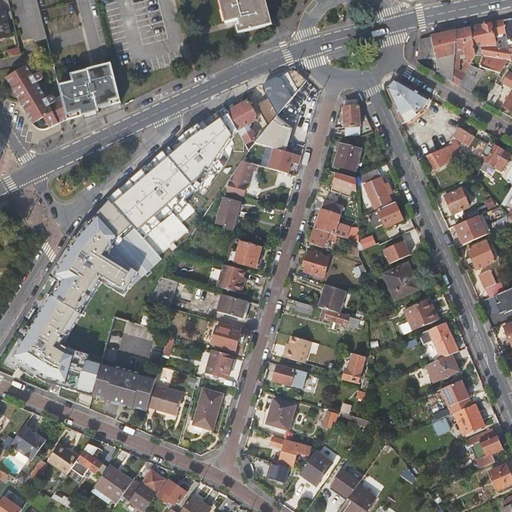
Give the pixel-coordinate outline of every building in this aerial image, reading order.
[(8,21),(13,19),(8,0),(0,0),(1,0),(4,12),(6,12),(8,21)] [(49,38),(38,0),(24,0),(35,41),(49,38)] [(227,23),(220,0),(217,0),(224,24),(227,23)] [(220,0),(227,23),(238,20),(239,26),(236,27),(238,34),(269,26),(262,0),(220,0)] [(262,0),(269,26),(271,25),(264,0),(262,0)] [(0,40),(11,38),(5,13),(0,14),(0,40)] [(511,18),(502,21),(505,33),(507,40),(511,38),(511,18)] [(505,33),(502,21),(470,28),(476,56),(484,57),(482,68),(501,72),(508,61),(511,61),(509,50),(508,44),(504,44),(505,47),(496,46),(494,35),(505,33)] [(476,56),(470,28),(458,30),(460,41),(457,42),(458,48),(463,47),(467,62),(472,61),(476,56)] [(453,70),(455,31),(431,37),(436,58),(439,58),(444,77),(443,77),(452,82),(453,70)] [(434,56),(439,75),(443,77),(444,77),(439,58),(436,58),(431,37),(419,40),(416,60),(434,56)] [(483,71),(471,64),(464,75),(458,86),(470,93),(483,71)] [(70,119),(69,113),(63,94),(58,97),(53,95),(48,98),(39,83),(44,78),(44,76),(43,74),(40,75),(35,76),(28,66),(25,68),(41,131),(49,130),(70,119)] [(41,131),(25,68),(6,79),(35,126),(41,131)] [(126,108),(117,69),(80,78),(82,89),(70,91),(78,123),(93,118),(92,114),(96,113),(98,118),(113,114),(113,111),(126,108)] [(277,115),(304,81),(296,71),(294,70),(292,70),(290,70),(263,84),(261,86),(261,87),(261,88),(267,99),(258,104),(257,105),(256,108),(267,128),(270,125),(277,115)] [(464,75),(453,70),(452,82),(458,86),(464,75)] [(511,90),(503,106),(511,111),(511,109),(511,74),(508,72),(503,82),(511,87),(511,90)] [(387,88),(403,124),(410,121),(418,114),(423,109),(430,99),(397,79),(387,88)] [(501,91),(493,86),(484,101),(493,106),(501,91)] [(249,101),(229,112),(230,114),(239,131),(249,151),(258,140),(254,134),(249,125),(259,120),(249,101)] [(358,102),(344,103),(344,118),(345,126),(359,125),(358,102)] [(239,131),(230,114),(203,131),(198,125),(183,136),(188,141),(168,158),(163,152),(155,159),(160,165),(150,173),(145,167),(108,199),(143,238),(162,223),(172,213),(177,217),(184,211),(189,204),(186,200),(182,195),(192,186),(196,191),(197,190),(198,191),(204,182),(201,179),(213,168),(239,131)] [(270,125),(291,130),(294,120),(277,115),(270,125)] [(298,165),(301,156),(285,151),(291,130),(270,125),(267,128),(258,140),(249,151),(289,163),(298,165)] [(360,125),(359,125),(345,126),(345,135),(360,135),(360,125)] [(460,126),(455,135),(470,145),(476,136),(460,126)] [(454,143),(429,155),(438,170),(461,157),(457,148),(460,146),(456,139),(453,141),(454,143)] [(485,151),(489,145),(483,141),(479,147),(485,151)] [(356,172),(361,150),(341,145),(335,166),(356,172)] [(511,156),(495,146),(486,161),(502,171),(511,156)] [(287,173),(289,163),(249,151),(243,161),(254,164),(287,173)] [(155,159),(145,167),(150,173),(160,165),(155,159)] [(254,164),(243,161),(225,186),(222,191),(243,198),(251,172),(253,172),(254,164)] [(378,169),(356,178),(357,186),(381,176),(378,169)] [(385,185),(382,179),(365,187),(375,210),(393,202),(389,193),(391,192),(387,184),(385,185)] [(186,200),(196,191),(192,186),(182,195),(186,200)] [(454,214),(470,206),(468,201),(471,199),(469,196),(467,198),(462,188),(446,195),(454,214)] [(232,230),(241,202),(225,198),(217,224),(225,226),(224,228),(232,230)] [(132,285),(162,259),(143,238),(108,199),(93,213),(77,231),(50,274),(57,278),(49,291),(49,290),(29,322),(28,322),(5,360),(17,367),(18,364),(33,374),(35,372),(46,379),(57,383),(92,396),(102,363),(103,359),(67,349),(62,346),(101,282),(124,296),(131,284),(132,285)] [(405,220),(397,203),(396,202),(379,210),(385,223),(396,219),(398,223),(405,220)] [(322,210),(316,228),(337,235),(343,216),(322,210)] [(455,219),(458,225),(467,221),(465,215),(455,219)] [(458,225),(456,226),(464,245),(487,234),(479,216),(467,221),(458,225)] [(387,227),(398,223),(396,219),(385,223),(387,227)] [(337,235),(316,228),(311,243),(325,248),(326,239),(335,242),(337,235)] [(390,264),(423,249),(414,229),(402,235),(404,239),(383,249),(390,264)] [(372,238),(361,243),(363,250),(368,248),(375,245),(372,238)] [(478,269),(497,260),(493,253),(496,252),(495,249),(492,250),(488,240),(470,249),(478,269)] [(234,261),(256,268),(261,247),(240,241),(234,261)] [(363,250),(361,251),(365,259),(372,256),(368,248),(363,250)] [(324,277),(329,258),(311,252),(309,256),(306,256),(304,265),(306,266),(305,271),(324,277)] [(243,278),(244,271),(223,265),(217,287),(241,294),(244,284),(241,283),(243,278)] [(420,290),(409,265),(386,275),(397,300),(420,290)] [(490,296),(506,289),(498,270),(493,272),(492,271),(481,276),(490,296)] [(376,271),(369,274),(364,276),(367,284),(379,279),(376,271)] [(162,278),(157,286),(146,302),(170,308),(173,299),(175,289),(192,293),(194,287),(162,278)] [(346,291),(326,285),(319,308),(327,310),(339,313),(346,291)] [(213,292),(194,287),(192,293),(192,294),(211,299),(213,292)] [(173,299),(188,303),(189,303),(192,294),(192,293),(175,289),(173,299)] [(511,306),(511,291),(503,296),(508,309),(511,306)] [(218,312),(242,318),(246,301),(223,295),(218,312)] [(173,299),(170,308),(186,312),(188,303),(173,299)] [(431,300),(406,310),(415,331),(440,321),(431,300)] [(245,319),(250,302),(246,301),(242,318),(245,319)] [(314,306),(299,302),(297,309),(312,313),(314,306)] [(339,313),(327,310),(325,318),(344,324),(346,315),(339,313)] [(358,327),(359,319),(349,316),(347,324),(358,327)] [(447,325),(420,336),(424,345),(434,341),(443,360),(453,355),(459,352),(447,325)] [(212,344),(236,350),(240,333),(216,327),(212,344)] [(290,335),(284,356),(334,369),(339,348),(290,335)] [(227,379),(234,356),(212,350),(207,373),(227,379)] [(365,357),(353,354),(349,369),(345,368),(342,377),(358,381),(365,357)] [(443,360),(429,366),(436,382),(460,372),(453,355),(443,360)] [(273,356),(271,363),(278,365),(280,358),(273,356)] [(280,358),(278,365),(295,370),(298,362),(280,357),(280,358)] [(102,363),(92,396),(106,400),(106,402),(133,409),(134,408),(146,411),(148,406),(153,386),(156,378),(102,363)] [(295,370),(278,365),(274,382),(291,387),(295,370)] [(456,414),(474,405),(472,399),(474,398),(471,391),(469,392),(464,380),(443,390),(454,415),(456,414)] [(153,386),(148,406),(176,414),(182,394),(153,386)] [(214,415),(216,415),(222,395),(204,390),(195,425),(209,429),(214,415)] [(356,399),(364,401),(366,392),(359,390),(356,399)] [(289,430),(296,405),(274,400),(267,424),(289,430)] [(474,405),(456,414),(464,435),(485,426),(476,405),(474,405)] [(417,413),(414,406),(404,410),(408,417),(417,413)] [(336,421),(338,414),(328,411),(324,426),(331,428),(333,421),(336,421)] [(439,435),(452,429),(447,417),(434,422),(439,435)] [(34,432),(26,426),(12,446),(33,461),(47,442),(39,435),(37,438),(32,435),(34,432)] [(495,429),(479,436),(481,440),(496,433),(495,429)] [(503,449),(496,433),(481,440),(471,445),(481,469),(496,462),(492,453),(503,449)] [(307,456),(310,447),(285,441),(279,461),(294,465),(297,453),(307,456)] [(99,449),(90,445),(80,460),(78,462),(91,470),(90,472),(96,476),(104,464),(94,457),(99,449)] [(49,462),(69,476),(78,462),(80,460),(61,447),(49,462)] [(334,463),(317,451),(301,473),(319,485),(334,463)] [(288,482),(291,466),(271,461),(268,478),(288,482)] [(472,470),(469,463),(462,466),(464,473),(472,470)] [(47,469),(40,464),(26,484),(34,488),(47,469)] [(511,485),(511,473),(509,466),(492,473),(500,491),(511,485)] [(130,488),(134,483),(111,467),(97,487),(120,503),(130,488)] [(0,469),(0,478),(5,480),(8,474),(0,469)] [(356,490),(362,481),(345,469),(334,485),(351,497),(356,490)] [(153,472),(143,484),(137,493),(145,499),(150,502),(165,481),(153,472)] [(143,484),(136,479),(134,483),(130,488),(137,493),(143,484)] [(59,495),(67,499),(75,486),(69,482),(59,495)] [(170,483),(159,499),(164,502),(169,496),(180,503),(186,494),(170,483)] [(271,485),(266,492),(280,502),(285,494),(271,485)] [(341,511),(343,511),(368,511),(375,502),(356,490),(351,497),(341,511)] [(59,495),(56,501),(63,505),(67,499),(59,495)] [(63,505),(76,511),(79,511),(82,509),(67,499),(63,505)] [(209,511),(200,505),(191,500),(182,511),(209,511)] [(203,501),(200,505),(209,511),(211,511),(214,509),(203,501)]
